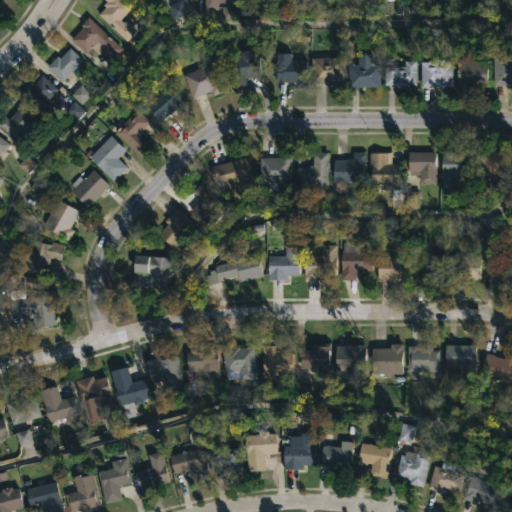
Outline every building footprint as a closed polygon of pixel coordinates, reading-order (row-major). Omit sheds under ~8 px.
[(119,19),(122,22),(124,20),(135,31),(125,41),(97,14),(103,7),(101,5),(104,2),(102,0),(120,0),(129,8),(119,19)] [(170,5),(175,19),(188,14),(182,0),(170,5)] [(217,0),(217,9),(201,9),(201,0),(217,0)] [(88,17),(121,48),(110,59),(100,49),(102,47),(95,42),(84,54),(69,39),(80,26),(79,25),(87,16),(88,17)] [(68,47),(81,60),(77,63),(81,67),(73,75),(69,72),(60,81),(45,67),(55,55),(58,58),(68,47)] [(251,50),(251,55),(259,54),(259,76),(247,76),(247,78),(243,77),(244,88),(229,88),(228,56),(238,56),(238,50),(251,50)] [(290,53),(290,59),(306,59),(306,65),(309,65),(309,71),(306,71),(306,88),(293,88),(293,85),(284,85),(284,82),(281,82),(281,79),(274,79),(274,53),(290,53)] [(370,54),(370,64),(378,64),(378,87),(346,86),(347,64),(356,64),(357,54),(370,54)] [(328,56),(341,57),(341,82),(311,82),(311,57),(328,56)] [(443,58),(443,61),(451,61),(451,85),(419,87),(419,60),(443,58)] [(459,85),(456,85),(456,59),(486,59),(486,84),(459,85)] [(415,60),(414,87),(383,85),(383,78),(382,78),(383,66),(399,67),(403,66),(403,60),(415,60)] [(511,60),(511,85),(492,85),(493,62),(507,63),(507,60),(511,60)] [(211,63),(221,91),(211,95),(209,91),(192,97),(183,74),(211,63)] [(40,75),(56,89),(45,101),(47,104),(41,110),(31,101),(28,104),(17,93),(26,84),(29,87),(40,75)] [(70,95),(81,105),(91,95),(80,85),(70,95)] [(167,85),(187,107),(178,115),(174,110),(158,123),(143,105),(167,85)] [(75,121),(84,113),(74,102),(65,110),(75,121)] [(21,103),(39,120),(24,137),(21,135),(15,142),(0,127),(0,119),(3,116),(7,119),(21,103)] [(147,123),(140,131),(141,132),(139,135),(148,143),(138,155),(113,132),(135,109),(148,121),(147,123)] [(119,175),(113,181),(88,158),(109,135),(124,149),(116,158),(126,167),(119,175)] [(0,137),(8,144),(0,154),(0,137)] [(435,152),(435,184),(418,184),(418,174),(409,174),(409,171),(407,171),(407,151),(435,152)] [(322,186),(295,186),(295,167),(307,167),(307,165),(312,165),(312,152),(327,152),(326,187),(322,186)] [(364,153),(364,183),(332,182),(332,160),(352,159),(352,152),(364,153)] [(384,155),(384,163),(399,163),(399,184),(393,184),(393,190),(380,190),(380,185),(370,185),(370,152),(384,152),(384,155)] [(470,154),(469,177),(459,177),(458,195),(441,194),(441,152),(461,152),(461,154),(470,154)] [(511,172),(485,173),(484,152),(511,152),(511,172)] [(276,183),(276,190),(266,191),(266,182),(260,182),(260,158),(279,157),(279,153),(291,153),(291,182),(276,183)] [(18,166),(27,174),(35,165),(26,157),(18,166)] [(246,157),(252,181),(240,185),(241,188),(223,192),(220,180),(214,182),(210,166),(246,157)] [(92,169),(108,185),(86,207),(70,192),(73,189),(69,185),(78,175),(82,179),(92,169)] [(218,219),(207,230),(188,211),(198,199),(192,192),(203,181),(224,203),(212,213),(218,219)] [(56,199),(78,211),(69,227),(73,230),(67,240),(29,220),(38,203),(50,210),(56,199)] [(188,247),(179,256),(157,234),(167,224),(163,221),(176,208),(193,225),(179,239),(188,247)] [(61,249),(59,260),(49,258),(45,274),(25,269),(27,262),(16,260),(19,247),(30,250),(32,241),(61,249)] [(371,251),(370,272),(354,271),(354,280),(339,279),(341,242),(356,243),(356,247),(364,248),(364,250),(371,251)] [(271,279),(266,279),(267,255),(284,255),(284,245),(299,245),(298,276),(288,276),(288,279),(271,279)] [(309,280),(303,280),(303,255),(319,256),(319,246),(335,246),(334,275),(320,275),(320,280),(309,280)] [(475,253),(475,256),(480,256),(480,279),(449,278),(449,256),(463,257),(463,253),(475,253)] [(171,271),(170,282),(168,281),(167,289),(148,288),(148,281),(137,280),(138,273),(131,273),(132,255),(171,258),(169,271),(171,271)] [(260,275),(239,280),(238,277),(236,277),(235,275),(216,280),(217,282),(205,285),(203,276),(208,274),(207,271),(214,269),(213,265),(255,255),(260,275)] [(391,255),(391,257),(407,257),(407,277),(400,277),(400,281),(377,281),(377,257),(391,255)] [(442,257),(442,279),(419,279),(420,266),(412,266),(412,257),(442,257)] [(53,299),(55,325),(39,326),(38,314),(13,316),(12,299),(34,297),(34,292),(54,290),(54,299),(53,299)] [(316,368),(316,373),(308,373),(308,368),(299,368),(299,351),(310,351),(311,343),(329,343),(329,368),(316,368)] [(373,373),(369,373),(370,348),(389,348),(389,343),(401,344),(401,374),(373,373)] [(275,345),(275,352),(291,352),(292,383),(273,384),(273,376),(261,376),(261,346),(275,345)] [(354,367),(355,373),(348,373),(347,368),(335,368),(334,346),(364,345),(365,367),(354,367)] [(475,345),(475,372),(459,372),(459,368),(443,367),(444,345),(475,345)] [(252,346),(255,379),(235,381),(234,372),(222,373),(219,348),(252,346)] [(416,346),(416,348),(431,348),(431,350),(438,350),(438,371),(431,371),(431,374),(421,374),(421,371),(406,371),(406,346),(416,346)] [(215,348),(218,380),(199,382),(198,370),(186,372),(184,352),(215,348)] [(511,355),(511,371),(509,383),(479,375),(485,353),(502,358),(504,353),(511,355)] [(175,355),(183,389),(163,393),(159,375),(146,378),(142,360),(165,356),(166,357),(175,355)] [(125,367),(129,381),(142,377),(148,397),(119,406),(108,371),(125,366),(125,367)] [(90,375),(92,379),(104,375),(114,407),(103,410),(105,418),(90,422),(84,402),(80,403),(73,381),(90,375)] [(55,388),(58,400),(73,396),(79,420),(63,425),(61,417),(46,422),(37,391),(54,386),(55,388)] [(12,426),(11,427),(4,404),(32,395),(39,418),(12,426)] [(0,417),(4,417),(10,436),(0,439),(1,443),(0,443),(0,417)] [(15,433),(19,447),(32,444),(29,429),(15,433)] [(288,469),(282,469),(281,445),(288,445),(288,437),(299,437),(299,433),(313,432),(314,466),(301,466),(301,469),(288,469)] [(275,456),(264,457),(265,463),(246,465),(243,436),(273,433),(275,456)] [(231,468),(232,473),(216,476),(215,471),(210,471),(206,447),(236,441),(241,466),(231,468)] [(351,441),(349,471),(319,469),(321,446),(339,447),(339,441),(351,441)] [(391,449),(386,476),(363,472),(363,474),(354,472),(359,443),(391,449)] [(197,448),(205,479),(188,483),(185,471),(173,474),(168,456),(197,448)] [(122,450),(131,482),(117,485),(120,500),(103,504),(95,472),(111,468),(109,462),(115,460),(113,452),(122,450)] [(146,488),(138,490),(133,471),(150,467),(146,454),(161,450),(169,481),(146,488)] [(410,452),(428,456),(420,487),(393,481),(399,455),(403,456),(404,451),(410,452)] [(463,475),(457,492),(451,490),(450,493),(444,492),(443,494),(426,488),(432,466),(463,475)] [(84,474),(84,475),(90,474),(98,506),(75,511),(67,511),(63,494),(75,491),(71,477),(84,474)] [(502,492),(499,502),(490,499),(489,505),(479,502),(478,505),(461,500),(468,476),(495,484),(493,489),(502,492)] [(54,481),(62,511),(42,511),(41,506),(32,508),(28,488),(54,481)] [(14,487),(15,490),(21,489),(26,509),(14,511),(0,511),(0,493),(4,493),(4,490),(14,487)]
